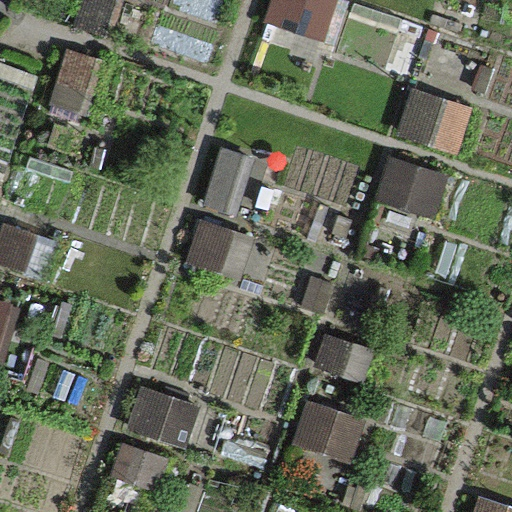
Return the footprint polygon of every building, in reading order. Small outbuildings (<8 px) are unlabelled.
[(124,0),(86,0),(78,26),(114,37),(124,0)] [(270,0),(265,18),(324,38),(336,0),(270,0)] [(104,57),(66,45),(49,103),(86,115),(104,57)] [(414,85),(398,131),(458,151),(474,105),(414,85)] [(257,153),(222,143),(205,202),(240,212),(257,153)] [(389,152),(374,196),(436,216),(450,172),(389,152)] [(199,216),(185,259),(242,277),(255,233),(199,216)] [(4,218),(0,229),(0,260),(49,278),(62,239),(4,218)] [(336,281),(311,273),(301,304),(326,312),(336,281)] [(21,306),(0,299),(0,366),(2,367),(21,306)] [(326,330),(315,364),(365,380),(376,346),(326,330)] [(143,384),(128,426),(187,446),(201,403),(143,384)] [(307,397),(294,441),(352,459),(366,415),(307,397)] [(123,439),(112,474),(158,489),(169,455),(123,439)] [(511,511),(511,502),(479,493),(472,511),(511,511)]
